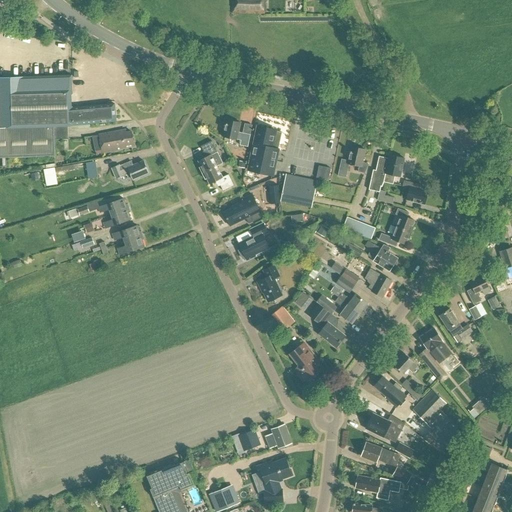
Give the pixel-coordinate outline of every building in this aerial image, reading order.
[(264,14),(264,0),(232,0),(232,13),(264,14)] [(67,125),(73,125),(115,122),(114,103),(72,106),(71,75),(20,76),(23,156),(54,155),(54,139),(53,126),(67,125)] [(0,156),(23,156),(20,76),(0,77),(0,156)] [(244,123),(242,133),(238,132),(240,123),(227,120),(223,137),(241,141),(240,145),(248,147),(252,125),(244,123)] [(67,125),(53,126),(54,139),(67,138),(67,125)] [(276,131),(257,127),(248,170),(273,176),(279,150),(278,150),(282,133),(276,131)] [(96,154),(102,153),(133,148),(130,133),(124,134),(124,131),(93,136),(96,154)] [(198,162),(204,173),(217,166),(211,155),(217,152),(212,141),(201,146),(204,152),(202,152),(205,158),(198,162)] [(365,150),(351,147),(348,161),(342,159),(338,176),(346,178),(349,164),(359,166),(358,172),(365,173),(369,164),(363,162),(365,150)] [(389,154),(388,158),(379,156),(376,170),(373,170),(369,190),(379,192),(380,186),(382,186),(383,182),(393,184),(394,176),(400,177),(404,158),(389,154)] [(123,174),(129,172),(132,180),(149,173),(143,160),(133,165),(132,162),(126,164),(126,165),(120,167),(119,165),(111,168),(116,179),(124,176),(123,174)] [(217,166),(204,173),(209,185),(216,181),(219,187),(220,186),(223,191),(234,186),(228,175),(223,178),(217,166)] [(328,180),(331,168),(319,166),(316,178),(328,180)] [(46,186),(57,184),(54,168),(43,170),(46,186)] [(286,174),(281,202),(311,208),(317,181),(286,174)] [(422,185),(404,181),(402,187),(409,189),(407,200),(424,204),(428,191),(421,190),(422,185)] [(269,186),(271,205),(280,204),(279,185),(269,186)] [(392,204),(394,198),(385,196),(386,191),(380,190),(379,192),(377,200),(392,204)] [(242,199),(243,201),(231,207),(231,208),(223,212),(230,226),(246,218),(249,224),(261,218),(263,217),(252,194),(242,199)] [(109,209),(111,214),(130,208),(128,204),(126,205),(124,198),(98,207),(100,213),(109,209)] [(87,206),(78,209),(80,215),(89,212),(87,206)] [(130,208),(111,214),(113,220),(104,223),(106,229),(131,220),(129,213),(131,212),(130,208)] [(400,216),(396,227),(410,232),(415,220),(407,217),(409,212),(398,208),(396,214),(400,216)] [(375,228),(347,217),(343,228),(371,239),(375,228)] [(91,223),(84,225),(87,233),(94,231),(91,223)] [(245,257),(247,261),(257,256),(256,255),(261,252),(269,248),(263,235),(268,233),(263,223),(250,230),(253,237),(239,244),(241,248),(238,249),(242,258),(245,257)] [(123,237),(124,241),(143,235),(142,231),(140,231),(138,225),(112,234),(115,240),(123,237)] [(329,229),(322,225),(317,233),(324,237),(329,229)] [(410,232),(396,227),(392,238),(381,234),(379,239),(396,246),(398,241),(405,244),(410,232)] [(283,232),(277,234),(283,246),(288,244),(283,232)] [(143,235),(124,241),(126,246),(118,248),(120,255),(145,246),(142,239),(144,239),(143,235)] [(92,238),(81,242),(83,248),(88,247),(95,244),(93,239),(92,238)] [(347,242),(343,248),(349,252),(359,258),(363,251),(353,246),(347,242)] [(390,247),(383,244),(381,249),(374,245),(368,255),(374,259),(373,260),(389,271),(397,258),(388,252),(390,247)] [(511,247),(500,252),(503,259),(499,261),(501,267),(505,265),(506,268),(509,267),(511,273),(511,247)] [(102,266),(100,260),(89,264),(91,269),(102,266)] [(331,268),(339,274),(343,268),(335,262),(331,268)] [(314,278),(322,266),(318,263),(310,275),(314,278)] [(274,279),(280,276),(275,265),(263,271),(267,278),(257,282),(261,290),(262,289),(268,302),(282,295),(274,279)] [(382,297),(392,281),(370,268),(364,278),(371,282),(368,287),(372,289),(371,291),(382,297)] [(341,276),(354,285),(359,278),(346,269),(341,276)] [(354,285),(341,276),(336,284),(349,293),(354,285)] [(473,288),(467,291),(473,305),(481,301),(477,292),(482,290),(484,295),(491,292),(489,287),(484,276),(471,282),(473,288)] [(503,282),(500,283),(497,276),(492,278),(498,293),(506,290),(503,282)] [(338,297),(360,313),(368,303),(356,294),(351,300),(342,293),(338,297)] [(494,296),(487,300),(493,310),(500,306),(494,296)] [(303,303),(310,307),(314,301),(307,297),(303,303)] [(352,324),(360,313),(338,297),(335,302),(345,309),(340,315),(352,324)] [(322,306),(331,314),(337,307),(327,299),(322,306)] [(320,305),(311,316),(325,327),(319,334),(336,348),(346,336),(333,326),(338,320),(327,311),(320,305)] [(481,316),(476,305),(469,309),(474,320),(481,316)] [(283,307),(273,315),(284,328),(294,320),(283,307)] [(457,342),(462,339),(473,332),(468,325),(463,328),(450,308),(440,315),(457,342)] [(420,337),(428,349),(439,363),(451,353),(443,342),(443,341),(434,328),(420,337)] [(319,361),(304,343),(290,354),(296,362),(297,362),(300,365),(299,366),(295,371),(303,381),(315,376),(318,371),(315,366),(319,361)] [(418,366),(405,353),(394,365),(403,373),(408,368),(412,372),(418,366)] [(432,359),(427,362),(426,363),(425,364),(426,365),(435,376),(442,371),(439,367),(432,359)] [(394,386),(383,376),(374,386),(389,400),(397,407),(406,396),(395,385),(394,386)] [(401,385),(412,396),(417,390),(406,380),(401,385)] [(493,391),(497,397),(504,391),(501,386),(493,391)] [(412,396),(417,401),(422,395),(417,390),(412,396)] [(446,403),(433,390),(413,410),(433,429),(432,430),(440,439),(455,426),(447,417),(440,410),(446,403)] [(483,397),(478,402),(484,409),(490,405),(483,397)] [(373,414),(366,429),(396,443),(403,428),(391,422),(373,414)] [(278,447),(290,442),(284,425),(272,429),(273,433),(265,436),(269,447),(277,444),(278,447)] [(238,436),(243,449),(243,450),(260,444),(255,430),(238,436)] [(400,442),(396,450),(409,458),(414,450),(400,442)] [(379,460),(384,462),(390,464),(394,453),(382,449),(383,448),(374,445),(373,446),(366,444),(362,456),(378,463),(379,460)] [(473,460),(477,462),(478,462),(481,454),(489,457),(492,449),(479,444),(473,460)] [(270,461),(260,464),(255,466),(258,473),(260,472),(264,483),(262,484),(264,490),(262,490),(263,503),(281,501),(280,489),(278,489),(274,479),(280,477),(280,478),(290,474),(284,458),(271,463),(270,461)] [(150,489),(154,498),(159,511),(187,511),(179,492),(187,489),(187,490),(195,487),(189,474),(194,472),(189,459),(184,461),(175,465),(175,464),(147,476),(151,488),(150,489)] [(468,468),(474,470),(477,462),(473,460),(472,460),(468,468)] [(492,464),(487,475),(502,481),(502,482),(503,482),(506,475),(505,475),(507,470),(492,464)] [(392,476),(411,486),(414,480),(410,478),(412,475),(397,467),(392,476)] [(435,467),(433,473),(441,476),(441,477),(444,470),(435,467)] [(471,478),(474,470),(468,468),(465,476),(471,478)] [(431,497),(436,485),(440,477),(431,474),(423,494),(431,497)] [(487,475),(483,487),(498,493),(499,494),(502,487),(501,486),(502,482),(502,481),(487,475)] [(358,477),(356,487),(363,489),(363,490),(378,493),(377,498),(388,500),(390,491),(399,493),(400,488),(408,490),(408,486),(401,482),(380,478),(380,480),(364,477),(364,478),(358,477)] [(463,483),(459,493),(464,495),(468,485),(463,483)] [(231,485),(211,493),(218,511),(239,503),(231,485)] [(483,487),(478,499),(493,505),(494,505),(497,498),(496,498),(498,493),(483,487)] [(422,495),(416,503),(423,508),(429,501),(422,495)] [(478,499),(473,510),(478,511),(491,511),(493,510),(491,509),(493,505),(478,499)]
